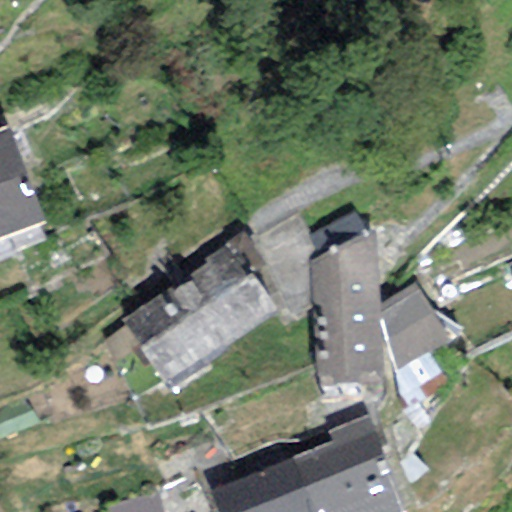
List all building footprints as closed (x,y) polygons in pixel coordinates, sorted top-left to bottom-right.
[(6,127),(0,128),(0,238),(41,224),(6,127)] [(319,257),(367,233),(356,211),(308,235),(319,257)] [(315,384),(383,379),(379,318),(379,304),(375,229),(367,233),(319,257),(308,262),(315,384)] [(119,325),(166,390),(275,312),(249,276),(265,264),(240,231),(204,257),(207,262),(119,325)] [(449,341),(414,283),(379,304),(379,318),(396,370),(449,341)] [(332,441),(209,491),(217,511),(404,511),(365,416),(328,431),(332,441)] [(163,511),(158,495),(107,510),(107,511),(163,511)]
